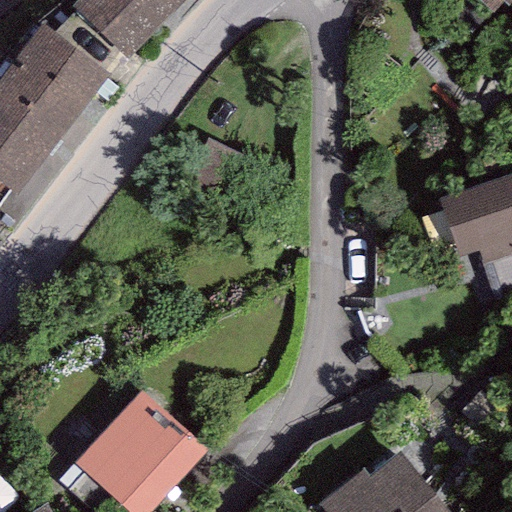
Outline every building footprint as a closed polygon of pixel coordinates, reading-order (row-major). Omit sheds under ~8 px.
[(187,0),(186,0),(73,0),(59,13),(111,70),(187,0)] [(511,0),(477,0),(492,13),(503,2),(508,7),(511,2),(511,0)] [(0,188),(82,82),(17,32),(0,55),(0,188)] [(511,172),(439,200),(460,259),(477,253),(482,266),(511,255),(511,172)] [(141,401),(82,468),(132,511),(145,511),(199,452),(141,401)] [(441,511),(394,456),(329,511),(330,511),(441,511)]
